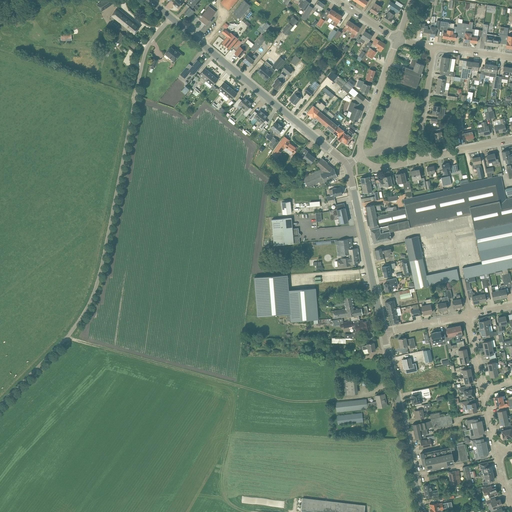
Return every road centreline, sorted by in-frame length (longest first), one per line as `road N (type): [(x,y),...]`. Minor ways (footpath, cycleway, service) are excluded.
road 1 (unclassified): [(0,405),(72,328),(91,293),(146,48),(171,17)]
road 2 (track): [(64,337),(295,401),(335,400)]
road 3 (tertiary): [(348,165),(171,17)]
road 4 (tertiary): [(423,511),(384,333)]
road 5 (tertiary): [(384,333),(348,165)]
road 6 (unclassified): [(358,157),(397,38)]
